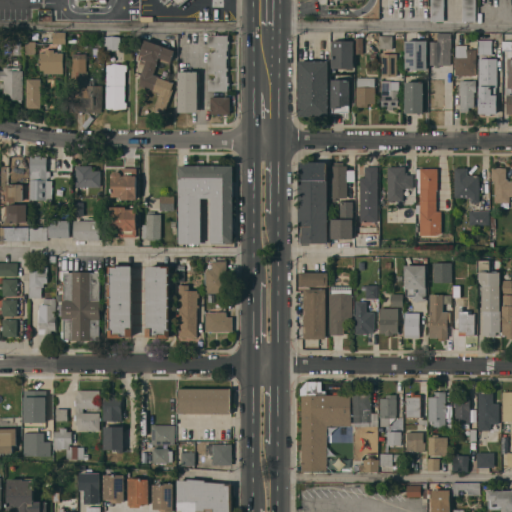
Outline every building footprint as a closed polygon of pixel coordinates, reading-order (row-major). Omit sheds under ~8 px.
[(431,21),(431,0),(475,0),(475,21),(463,21),(463,0),(444,0),(444,21),(431,21)] [(64,31),(64,43),(53,43),(53,31),(64,31)] [(438,41),(438,32),(452,32),(452,47),(451,47),(451,64),(440,64),(440,66),(435,66),(435,64),(430,64),(430,41),(438,41)] [(228,35),(228,39),(229,39),(229,42),(228,42),(228,49),(227,49),(227,55),(228,55),(228,57),(227,57),(227,67),(228,67),(228,70),(227,70),(227,75),(228,75),(228,82),(229,82),(229,85),(228,85),(228,90),(208,90),(208,79),(214,79),(214,77),(215,77),(215,74),(214,74),(214,73),(208,73),(208,52),(214,52),(214,50),(215,50),(215,47),(214,47),(214,46),(208,46),(208,34),(228,35)] [(105,49),(105,36),(113,35),(120,36),(120,49),(113,50),(105,49)] [(392,36),(392,48),(380,48),(379,36),(392,36)] [(363,53),(355,53),(354,37),(363,37),(363,53)] [(175,50),(170,64),(159,59),(153,73),(160,76),(159,77),(174,82),(169,95),(171,96),(165,111),(154,107),(159,93),(153,91),(153,90),(137,84),(146,58),(143,57),(145,54),(140,53),(145,39),(175,50)] [(427,69),(406,69),(406,40),(408,40),(408,39),(417,39),(417,40),(427,40),(427,69)] [(492,39),(492,53),(478,53),(478,39),(492,39)] [(511,50),(502,50),(502,39),(511,39),(511,50)] [(353,67),(332,67),(332,40),(353,40),(353,67)] [(13,41),(24,41),(24,54),(13,54),(13,41)] [(26,53),(26,41),(36,41),(36,53),(26,53)] [(476,75),(462,75),(462,76),(458,76),(458,75),(455,75),(455,56),(456,56),(456,44),(467,44),(467,48),(476,48),(476,75)] [(46,49),(54,49),(54,52),(63,52),(63,73),(45,73),(45,70),(40,70),(40,53),(46,53),(46,49)] [(86,70),(88,70),(88,77),(95,77),(95,85),(102,85),(102,111),(70,111),(70,97),(76,97),(76,93),(70,93),(70,86),(72,86),(72,70),(73,70),(73,53),(86,53),(86,70)] [(397,75),(381,75),(382,53),(397,53),(397,75)] [(497,87),(492,87),(492,94),(497,94),(497,113),(479,113),(479,58),(497,58),(497,87)] [(328,115),(299,115),(299,60),(328,60),(328,115)] [(107,65),(115,63),(127,65),(127,70),(125,70),(125,102),(127,102),(127,107),(114,109),(106,107),(107,65)] [(23,77),(24,77),(24,81),(23,81),(23,99),(22,99),(22,102),(17,102),(17,103),(1,103),(1,96),(4,96),(4,80),(0,80),(0,70),(4,70),(4,67),(13,67),(13,68),(20,68),(20,70),(23,70),(23,77)] [(198,111),(179,111),(179,71),(198,71),(198,111)] [(357,86),(358,77),(375,77),(375,86),(376,86),(375,103),(368,103),(368,106),(356,106),(357,86)] [(41,90),(45,90),(45,95),(41,95),(41,107),(27,107),(27,79),(41,79),(41,90)] [(332,79),(350,79),(350,105),(349,105),(349,112),(333,112),(333,107),(332,107),(332,79)] [(460,91),(459,91),(459,87),(460,87),(460,80),(474,80),(474,79),(476,79),(476,91),(474,91),(474,107),(469,107),(469,110),(460,110),(460,91)] [(382,80),(391,80),(391,81),(400,81),(400,91),(398,91),(398,106),(393,106),(393,110),(387,109),(387,106),(382,106),(382,80)] [(405,81),(423,81),(423,112),(405,112),(405,81)] [(230,96),(230,113),(227,113),(227,114),(223,114),(223,113),(211,113),(211,96),(230,96)] [(48,176),(47,176),(47,180),(48,180),(53,180),(52,199),(48,199),(30,198),(31,170),(30,170),(30,156),(36,156),(36,155),(42,155),(42,156),(47,156),(47,170),(48,170),(51,170),(50,176),(48,176)] [(299,163),(300,163),(299,161),(326,161),(326,162),(327,162),(327,179),(328,179),(328,242),(299,242),(299,163)] [(331,165),(334,165),(334,161),(343,161),(343,165),(347,165),(347,169),(354,169),(354,180),(347,180),(347,197),(336,197),(336,202),(330,202),(331,165)] [(76,186),(76,165),(93,165),(93,170),(101,170),(101,186),(76,186)] [(179,165),(233,165),(233,181),(234,181),(234,195),(233,195),(233,241),(211,242),(211,197),(201,197),(201,242),(179,242),(179,165)] [(378,220),(379,220),(379,227),(361,227),(361,221),(360,221),(360,213),(358,213),(358,210),(360,210),(360,176),(365,176),(365,165),(378,165),(378,220)] [(405,166),(405,171),(408,171),(408,174),(413,174),(413,187),(403,187),(403,200),(393,200),(393,201),(391,201),(391,200),(388,200),(388,166),(405,166)] [(137,167),(137,176),(137,198),(121,198),(121,196),(112,196),(112,173),(115,170),(120,170),(122,173),(121,167),(137,167)] [(420,234),(420,213),(417,213),(416,204),(420,204),(420,192),(418,192),(418,177),(416,177),(416,168),(420,168),(420,167),(437,167),(438,189),(436,189),(437,210),(441,210),(441,232),(436,234),(420,234)] [(479,202),(470,201),(470,197),(454,197),(455,167),(467,167),(467,174),(480,174),(479,202)] [(511,195),(510,195),(510,202),(495,202),(495,179),(492,179),(492,167),(506,167),(506,178),(508,178),(508,180),(511,180),(511,195)] [(24,200),(10,200),(7,199),(7,193),(9,193),(9,186),(14,186),(14,183),(23,183),(24,200)] [(175,195),(175,209),(160,209),(160,195),(175,195)] [(353,237),(332,237),(332,218),(340,218),(340,200),(353,200),(353,237)] [(84,215),(75,215),(75,201),(84,201),(84,215)] [(27,221),(11,220),(11,221),(7,221),(7,203),(27,203),(27,221)] [(126,206),(126,208),(137,208),(137,236),(119,236),(119,228),(110,228),(110,206),(126,206)] [(161,237),(159,237),(159,239),(148,239),(148,238),(143,237),(143,224),(147,224),(147,213),(148,213),(148,210),(155,210),(155,213),(162,213),(161,237)] [(489,210),(489,224),(469,224),(469,210),(489,210)] [(85,220),(85,217),(95,217),(95,220),(101,220),(101,239),(74,239),(75,220),(85,220)] [(70,219),(70,237),(50,237),(50,220),(70,219)] [(0,240),(0,226),(48,226),(48,240),(0,240)] [(227,292),(206,292),(206,269),(213,269),(213,260),(227,260),(227,279),(227,292)] [(0,261),(18,262),(18,275),(0,275),(0,261)] [(500,331),(496,331),(496,335),(483,335),(483,310),(483,283),(480,281),(480,278),(479,278),(479,273),(480,273),(480,272),(478,272),(478,261),(490,261),(490,271),(492,271),(492,270),(498,270),(498,271),(501,271),(500,331)] [(434,262),(452,262),(452,281),(434,281),(434,262)] [(426,264),(426,300),(419,300),(419,301),(415,301),(415,300),(413,300),(413,296),(409,296),(409,295),(407,295),(407,288),(405,288),(405,264),(426,264)] [(132,327),(133,327),(133,335),(121,335),(121,337),(109,337),(109,265),(132,265),(132,327)] [(170,265),(170,337),(158,337),(158,336),(147,336),(147,265),(170,265)] [(30,266),(41,266),(48,266),(47,282),(44,282),(44,286),(42,286),(41,297),(29,297),(29,286),(30,286),(30,266)] [(100,338),(98,338),(98,341),(94,341),(94,338),(91,338),(91,339),(72,339),(72,338),(69,338),(69,341),(61,341),(61,331),(64,331),(64,318),(63,318),(63,300),(64,300),(64,280),(62,280),(62,269),(69,269),(69,272),(73,272),(73,271),(91,271),(91,272),(95,272),(95,269),(100,269),(100,338)] [(328,271),(328,286),(299,285),(300,271),(328,271)] [(18,278),(18,283),(19,283),(19,285),(18,285),(18,289),(19,290),(19,292),(18,292),(18,295),(3,295),(3,289),(2,289),(2,285),(3,285),(3,278),(18,278)] [(511,292),(502,292),(502,279),(511,279),(511,292)] [(378,298),(366,298),(366,284),(378,284),(378,298)] [(353,293),(353,320),(344,320),(344,334),(331,334),(331,293),(332,293),(332,285),(352,285),(352,293),(353,293)] [(461,296),(454,296),(453,285),(461,285),(461,296)] [(305,288),(326,288),(326,338),(305,338),(305,288)] [(403,293),(403,305),(391,305),(391,293),(403,293)] [(431,293),(444,293),(443,311),(451,311),(451,322),(449,322),(449,325),(448,325),(448,337),(430,336),(431,293)] [(511,337),(507,337),(507,334),(502,334),(502,314),(502,305),(503,305),(503,294),(511,294),(511,337)] [(56,329),(51,329),(51,333),(40,333),(40,303),(44,303),(44,298),(56,297),(56,329)] [(17,298),(17,303),(19,303),(19,305),(18,305),(18,309),(19,309),(19,312),(17,312),(17,315),(3,315),(3,309),(1,309),(1,306),(3,306),(3,298),(17,298)] [(356,333),(356,301),(367,301),(367,311),(374,311),(374,329),(374,331),(369,331),(369,333),(367,334),(366,334),(365,334),(364,334),(363,333),(356,333)] [(398,307),(398,332),(394,332),(393,335),(385,334),(386,332),(380,332),(381,307),(398,307)] [(475,334),(466,334),(459,334),(459,307),(463,307),(463,310),(469,310),(469,313),(475,313),(475,334)] [(197,336),(179,336),(179,320),(176,320),(176,314),(180,314),(180,309),(197,309),(197,336)] [(216,312),(216,311),(224,311),(227,311),(227,316),(233,316),(233,331),(206,331),(206,311),(216,312)] [(420,312),(420,337),(405,337),(405,312),(420,312)] [(17,319),(17,336),(3,335),(3,329),(2,329),(2,326),(3,326),(3,318),(17,319)] [(302,382),(322,382),(322,390),(327,390),(327,394),(351,394),(351,425),(327,425),(327,471),(302,471),(302,382)] [(231,388),(231,413),(179,413),(179,387),(231,388)] [(100,389),(100,400),(101,400),(101,403),(100,403),(100,407),(84,407),(84,412),(100,412),(100,416),(102,416),(102,420),(100,420),(100,430),(78,430),(78,424),(76,424),(76,420),(75,420),(75,415),(76,415),(76,412),(76,407),(76,405),(74,405),(74,400),(76,400),(76,397),(76,395),(78,395),(78,389),(100,389)] [(446,405),(447,405),(447,412),(446,412),(446,426),(434,426),(434,420),(428,420),(429,396),(434,396),(434,390),(446,391),(446,405)] [(406,396),(412,396),(412,391),(415,391),(415,393),(421,393),(421,417),(406,417),(406,396)] [(478,429),(478,391),(494,391),(494,400),(498,400),(498,402),(500,402),(500,423),(491,423),(491,429),(478,429)] [(511,420),(503,420),(503,391),(511,391),(511,420)] [(372,412),(377,412),(378,425),(356,426),(355,422),(354,393),(371,392),(372,412)] [(109,396),(109,393),(117,393),(116,396),(122,396),(121,420),(103,420),(104,396),(109,396)] [(390,425),(381,425),(381,417),(380,417),(380,397),(386,397),(386,394),(397,394),(397,413),(396,413),(396,418),(390,423),(390,425)] [(470,423),(469,423),(469,427),(461,427),(461,429),(456,429),(456,399),(463,399),(463,395),(470,395),(470,423)] [(42,404),(47,404),(47,424),(52,424),(52,431),(53,431),(53,443),(40,443),(40,432),(37,432),(37,426),(34,426),(34,430),(31,430),(31,426),(30,426),(30,401),(42,401),(42,404)] [(68,408),(68,420),(56,420),(56,408),(68,408)] [(152,443),(152,424),(175,425),(175,444),(152,443)] [(104,426),(124,426),(124,451),(118,451),(118,449),(104,449),(104,426)] [(72,443),(70,443),(70,446),(69,446),(69,448),(62,448),(54,449),(54,441),(55,441),(55,430),(60,430),(60,427),(67,427),(67,430),(72,430),(72,443)] [(0,428),(17,428),(17,444),(13,445),(13,453),(0,453),(0,428)] [(402,444),(388,444),(388,435),(386,435),(386,432),(388,432),(388,431),(402,431),(402,444)] [(423,431),(423,441),(426,441),(426,451),(407,450),(407,431),(423,431)] [(488,431),(488,446),(481,446),(481,451),(477,451),(477,445),(478,445),(478,431),(488,431)] [(24,432),(23,455),(50,456),(50,441),(43,441),(44,432),(24,432)] [(448,436),(448,454),(428,454),(429,436),(432,436),(432,434),(439,434),(439,436),(448,436)] [(232,444),(232,464),(213,464),(213,444),(232,444)] [(78,458),(67,458),(67,448),(70,448),(70,445),(78,445),(78,458)] [(78,446),(84,446),(84,453),(88,453),(88,458),(78,458),(78,446)] [(173,450),(173,461),(168,461),(168,462),(153,462),(153,448),(168,448),(168,450),(173,450)] [(195,452),(195,465),(181,465),(182,451),(195,452)] [(511,451),(501,452),(500,464),(511,464),(511,451)] [(494,452),(495,466),(477,466),(477,452),(494,452)] [(393,453),(393,465),(381,465),(381,453),(393,453)] [(468,471),(452,470),(453,453),(459,453),(459,454),(469,455),(468,471)] [(428,457),(440,458),(439,470),(428,470),(428,457)] [(378,471),(360,471),(360,464),(364,464),(364,458),(378,459),(378,471)] [(80,472),(87,472),(87,469),(93,469),(93,472),(101,472),(100,503),(90,503),(85,503),(85,489),(80,489),(80,472)] [(125,500),(123,500),(123,502),(112,502),(112,500),(111,500),(111,499),(104,499),(104,474),(125,474),(125,500)] [(16,511),(16,510),(8,510),(8,478),(22,478),(22,477),(32,477),(32,480),(34,480),(34,501),(47,501),(47,511),(16,511)] [(149,503),(142,503),(142,505),(141,505),(141,507),(131,507),(131,505),(129,505),(129,477),(141,477),(141,478),(149,478),(149,503)] [(177,511),(178,479),(188,480),(188,478),(206,479),(206,481),(232,483),(232,511),(177,511)] [(452,481),(480,481),(480,494),(468,494),(468,489),(459,489),(459,494),(452,494),(452,485),(452,481)] [(174,510),(172,510),(172,511),(162,511),(162,510),(160,510),(160,508),(154,508),(153,484),(161,484),(161,483),(174,482),(174,510)] [(407,496),(407,485),(421,485),(421,496),(407,496)] [(511,511),(502,511),(502,508),(489,508),(489,499),(487,499),(487,489),(494,488),(494,490),(511,490),(511,511)] [(450,489),(450,511),(432,511),(432,489),(450,489)]
